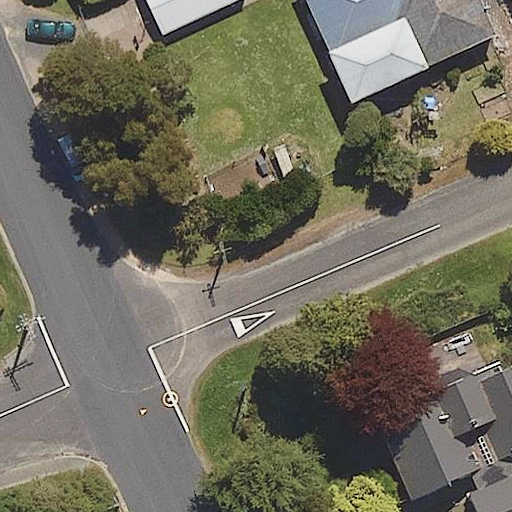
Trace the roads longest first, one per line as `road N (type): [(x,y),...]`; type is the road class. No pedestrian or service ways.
road 1 (residential): [(107,367),(511,191)]
road 2 (residential): [(0,122),(107,367)]
road 3 (residential): [(107,367),(173,511)]
